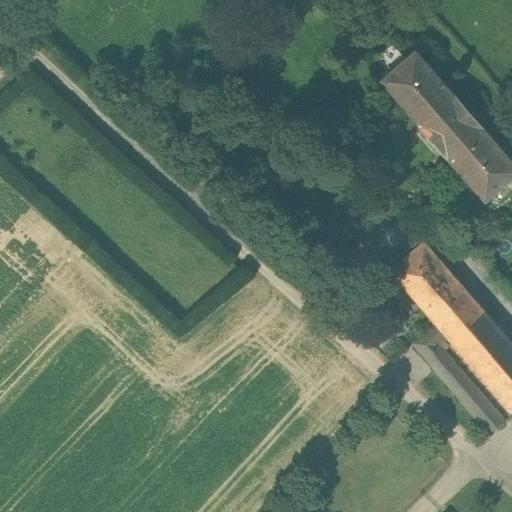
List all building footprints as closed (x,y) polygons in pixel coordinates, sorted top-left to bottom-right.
[(454,96),(416,51),(383,80),(422,124),(421,125),(430,135),(463,106),(455,96),(454,96)] [(480,125),(463,106),(430,135),(447,154),(486,199),(511,175),(511,163),(480,126),(480,125)] [(469,294),(424,241),(391,270),(436,322),(469,294)] [(511,343),(469,294),(436,322),(449,337),(511,409),(511,343)] [(436,322),(412,343),(490,433),(505,420),(445,350),(450,346),(445,341),(449,337),(436,322)]
